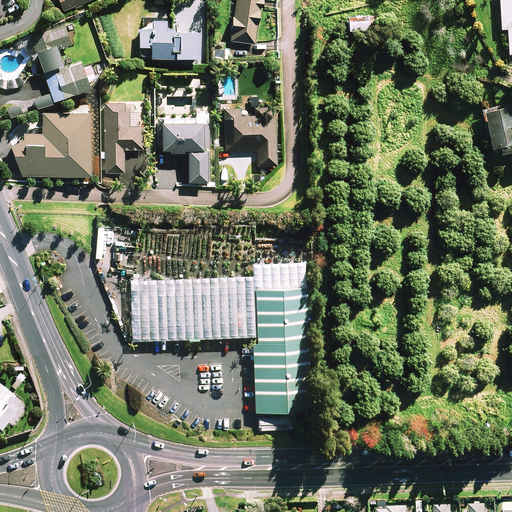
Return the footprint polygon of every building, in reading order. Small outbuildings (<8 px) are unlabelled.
[(58,0),(64,13),(76,8),(76,9),(83,7),(82,5),(94,0),(58,0)] [(262,0),(237,0),(231,42),(256,46),(261,9),(263,9),(264,1),(262,1),(262,0)] [(511,0),(498,0),(500,31),(506,31),(508,56),(511,55),(511,0)] [(152,30),(141,30),(141,57),(152,58),(152,61),(201,62),(202,35),(179,35),(179,23),(152,22),(152,30)] [(71,46),(65,27),(22,41),(28,60),(39,57),(45,75),(65,68),(59,50),(71,46)] [(92,66),(83,69),(82,65),(45,78),(54,104),(91,91),(88,82),(96,79),(92,66)] [(50,97),(35,101),(37,111),(53,106),(50,97)] [(105,105),(106,153),(101,153),(102,159),(106,159),(106,174),(125,174),(125,151),(143,151),(143,128),(138,128),(137,114),(125,114),(125,104),(105,105)] [(511,113),(510,106),(482,112),(490,151),(499,149),(501,156),(511,153),(511,158),(510,159),(511,168),(511,113)] [(268,117),(268,107),(241,108),(224,108),(225,151),(258,150),(258,167),(277,167),(276,117),(268,117)] [(25,135),(25,141),(12,149),(23,178),(91,178),(92,115),(43,115),(43,135),(25,135)] [(171,152),(171,154),(184,155),(184,153),(189,153),(188,184),(208,184),(210,116),(197,115),(197,122),(159,120),(158,150),(163,151),(163,152),(171,152)] [(251,273),(129,277),(131,338),(251,334),(249,287),(305,285),(304,259),(251,261),(251,273)] [(305,285),(249,287),(251,334),(253,408),(314,408),(306,285),(305,285)] [(25,379),(20,374),(10,386),(15,390),(25,379)] [(15,398),(0,385),(0,432),(1,433),(19,411),(11,404),(15,398)] [(490,511),(490,509),(487,510),(487,503),(470,503),(470,511),(464,511),(490,511)]
